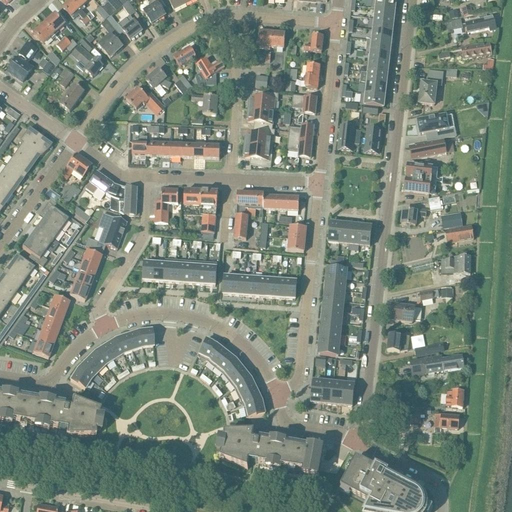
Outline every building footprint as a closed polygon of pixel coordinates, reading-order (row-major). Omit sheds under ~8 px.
[(72,0),(71,1),(80,10),(89,2),(86,0),(72,0)] [(104,0),(116,12),(118,11),(122,7),(119,3),(116,1),(115,0),(104,0)] [(165,7),(160,0),(146,0),(151,7),(143,12),(152,26),(166,17),(160,9),(165,7)] [(186,6),(183,0),(168,0),(174,12),(186,6)] [(396,1),(390,0),(371,0),(371,9),(375,10),(394,12),(396,1)] [(86,17),(80,10),(71,1),(62,9),(71,18),(74,21),(79,16),(83,20),(82,21),(86,25),(91,22),(86,17)] [(123,7),(122,7),(129,17),(118,25),(131,42),(142,33),(130,17),(136,13),(128,2),(123,7)] [(104,22),(109,18),(106,14),(100,8),(95,12),(104,22)] [(461,11),(463,18),(473,16),(471,8),(461,11)] [(375,10),(374,20),(393,22),(394,12),(375,10)] [(449,13),(450,21),(459,19),(457,11),(449,13)] [(86,17),(91,22),(94,18),(90,13),(86,17)] [(45,25),(55,36),(55,37),(59,34),(58,33),(66,26),(55,15),(45,25)] [(487,20),(486,16),(478,18),(479,21),(465,24),(467,35),(489,30),(489,33),(496,32),(493,18),(487,20)] [(374,20),(373,31),(392,33),(393,22),(374,20)] [(110,60),(123,49),(115,40),(119,36),(106,21),(101,26),(110,36),(98,47),(101,50),(110,60)] [(444,35),(453,34),(452,32),(462,30),(461,21),(442,25),(443,29),(442,29),(444,35)] [(55,36),(45,25),(34,35),(44,46),(51,39),(53,41),(56,38),(55,36)] [(426,29),(422,34),(427,38),(431,32),(426,29)] [(373,31),(372,41),(391,43),(392,33),(373,31)] [(271,49),(272,34),(259,32),(258,48),(271,49)] [(272,34),(271,49),(284,50),(285,35),(272,34)] [(90,36),(85,40),(89,45),(94,41),(90,36)] [(321,54),(323,38),(312,37),(311,47),(305,46),(304,52),(310,53),(321,54)] [(66,49),(70,53),(77,47),(72,41),(70,44),(65,39),(61,43),(66,49)] [(89,53),(94,49),(89,45),(85,40),(80,44),(89,53)] [(372,42),(371,52),(390,54),(391,43),(372,41),(372,42)] [(62,53),(66,49),(61,43),(56,47),(62,53)] [(27,65),(37,51),(27,44),(19,55),(21,57),(19,60),(18,59),(7,73),(10,75),(9,76),(13,78),(23,84),(33,70),(27,65)] [(462,61),(492,56),(490,45),(460,50),(462,61)] [(79,46),(71,56),(79,63),(76,67),(83,73),(84,72),(93,79),(103,67),(94,59),(79,46)] [(190,49),(174,59),(180,69),(193,61),(197,66),(199,65),(196,60),(196,59),(190,49)] [(371,52),(369,63),(388,65),(390,54),(371,52)] [(57,68),(60,63),(52,53),(47,58),(57,68)] [(439,61),(450,59),(449,53),(438,55),(439,61)] [(483,72),(491,71),(493,71),(494,61),(493,61),(489,60),(488,67),(483,67),(483,72)] [(197,66),(196,67),(206,83),(206,82),(207,83),(205,84),(205,88),(216,88),(216,87),(216,83),(216,82),(216,76),(216,75),(219,73),(224,70),(219,63),(216,64),(210,68),(207,61),(200,65),(199,65),(197,66)] [(369,63),(367,62),(366,74),(368,74),(387,76),(388,65),(369,63)] [(56,69),(49,63),(48,64),(42,72),(47,76),(49,78),(56,69)] [(306,78),(319,79),(320,68),(307,66),(306,78)] [(65,90),(74,77),(64,70),(62,73),(59,77),(64,80),(60,86),(65,90)] [(169,91),(172,85),(166,82),(167,80),(158,71),(145,82),(154,92),(160,86),(169,91)] [(441,87),(443,74),(429,73),(428,81),(429,81),(429,85),(422,84),(419,105),(434,107),(437,86),(441,87)] [(368,74),(367,84),(386,86),(387,76),(368,74)] [(188,92),(192,89),(183,78),(179,81),(188,92)] [(267,91),(268,79),(257,78),(255,90),(267,91)] [(319,79),(306,78),(304,78),(303,83),(305,83),(305,90),(318,91),(319,79)] [(183,96),(187,92),(179,82),(175,86),(183,96)] [(295,94),(296,84),(286,83),(285,93),(295,94)] [(364,84),(363,95),(385,97),(386,86),(367,84),(364,84)] [(70,114),(84,93),(74,86),(59,106),(70,114)] [(137,89),(126,101),(127,102),(126,103),(129,106),(130,105),(137,112),(143,105),(145,107),(146,106),(156,117),(158,115),(164,110),(165,109),(164,109),(156,100),(154,98),(150,102),(146,98),(137,89)] [(248,111),(274,114),(275,102),(278,102),(278,95),(258,93),(257,99),(251,99),(251,102),(249,102),(248,110),(248,111)] [(361,94),(360,106),(383,109),(385,97),(363,95),(361,94)] [(216,118),(218,99),(204,97),(192,96),(191,102),(203,104),(202,116),(216,118)] [(315,116),(317,99),(293,97),(291,110),(303,111),(303,114),(315,116)] [(488,105),(475,107),(476,110),(484,118),(487,118),(488,105)] [(363,107),(362,115),(378,116),(378,109),(363,107)] [(272,132),(274,114),(248,111),(248,112),(247,120),(249,120),(249,124),(255,124),(254,130),(272,132)] [(446,118),(417,123),(418,124),(419,137),(425,136),(426,135),(427,143),(456,138),(454,131),(449,132),(446,118)] [(288,141),(312,144),(314,128),(302,126),(301,130),(289,129),(288,141)] [(340,127),(337,152),(353,154),(353,146),(359,147),(360,133),(355,132),(356,129),(340,127)] [(0,156),(19,131),(15,129),(0,150),(0,156)] [(366,129),(363,155),(379,157),(382,131),(366,129)] [(22,145),(38,157),(39,158),(40,158),(42,156),(45,154),(47,152),(49,149),(51,146),(50,147),(41,141),(42,140),(37,136),(36,137),(28,131),(29,130),(28,130),(19,143),(22,145)] [(274,132),(272,132),(254,130),(253,135),(247,135),(247,138),(245,138),(244,146),(244,147),(272,150),(274,132)] [(157,158),(158,145),(153,145),(153,142),(148,141),(148,145),(145,145),(145,158),(157,158)] [(310,159),(312,144),(288,141),(287,153),(299,155),(298,158),(310,159)] [(412,162),(446,155),(444,146),(444,142),(409,149),(412,162)] [(145,158),(145,145),(133,144),(132,157),(145,158)] [(25,176),(38,157),(22,145),(7,166),(24,179),(26,177),(25,176)] [(169,159),(170,146),(158,145),(157,158),(169,159)] [(182,159),(182,146),(170,146),(169,159),(182,159)] [(194,160),(195,147),(182,146),(182,159),(194,160)] [(207,160),(207,147),(195,147),(194,160),(207,160)] [(207,147),(207,160),(219,161),(220,148),(207,147)] [(271,168),(272,150),(244,147),(244,148),(243,156),(245,156),(245,160),(251,160),(250,166),(271,168)] [(82,180),(91,167),(75,155),(59,177),(66,182),(73,173),(82,180)] [(23,182),(24,179),(7,166),(0,175),(0,186),(11,195),(21,181),(23,182)] [(429,197),(432,169),(408,166),(405,194),(429,197)] [(105,197),(106,196),(113,186),(96,174),(88,185),(85,190),(92,195),(97,191),(105,197)] [(1,209),(11,195),(0,186),(0,212),(2,210),(1,209)] [(76,197),(80,192),(72,186),(60,202),(66,206),(74,195),(76,197)] [(113,186),(106,196),(110,199),(109,211),(119,215),(122,217),(135,218),(135,217),(135,211),(136,190),(135,189),(130,189),(130,190),(121,190),(115,187),(113,186)] [(178,206),(179,192),(162,191),(161,203),(155,203),(155,225),(168,226),(169,206),(178,206)] [(202,217),(203,193),(184,192),(184,209),(183,216),(202,217)] [(203,193),(202,217),(201,234),(214,236),(216,218),(216,211),(217,211),(219,194),(203,193)] [(263,211),(264,199),(264,196),(237,195),(237,208),(237,211),(235,211),(235,216),(237,216),(237,217),(236,217),(234,240),(246,242),(249,221),(255,222),(256,211),(263,211)] [(430,212),(441,210),(439,198),(428,201),(430,212)] [(264,199),(263,211),(298,213),(299,200),(264,199)] [(44,219),(60,231),(68,221),(51,209),(51,208),(48,211),(45,214),(46,214),(48,215),(44,219)] [(86,223),(90,218),(76,208),(72,213),(86,223)] [(426,219),(427,211),(417,210),(417,213),(403,212),(401,226),(416,228),(417,221),(417,218),(426,219)] [(88,240),(85,248),(102,255),(105,247),(116,251),(126,223),(112,218),(112,219),(102,215),(98,228),(103,230),(98,244),(88,240)] [(443,231),(462,228),(459,215),(441,219),(443,231)] [(53,241),(60,231),(44,219),(37,229),(53,241)] [(339,245),(341,225),(330,224),(328,244),(339,245)] [(265,250),(268,226),(262,225),(259,249),(265,250)] [(349,246),(351,226),(341,225),(339,245),(349,246)] [(359,247),(361,227),(351,226),(349,246),(359,247)] [(370,248),(372,228),(361,227),(359,247),(370,248)] [(289,240),(305,242),(306,230),(290,228),(289,240)] [(448,246),(473,241),(471,228),(446,233),(448,246)] [(46,251),(53,241),(37,229),(30,239),(46,251)] [(70,238),(73,240),(78,233),(75,231),(70,238)] [(67,248),(73,240),(70,238),(65,245),(67,248)] [(41,258),(46,251),(30,239),(23,249),(22,248),(21,249),(31,255),(28,259),(42,269),(47,262),(41,258)] [(304,254),(305,242),(289,240),(287,252),(304,254)] [(56,258),(59,260),(64,252),(61,250),(56,258)] [(71,260),(75,255),(70,251),(66,256),(71,260)] [(86,252),(81,264),(97,269),(101,258),(86,252)] [(3,274),(21,286),(34,269),(16,256),(15,257),(17,258),(6,272),(5,271),(3,274)] [(66,256),(62,262),(67,265),(71,260),(66,256)] [(53,267),(59,260),(56,258),(51,265),(53,267)] [(441,261),(441,274),(445,274),(453,275),(470,276),(471,259),(453,258),(453,261),(446,261),(441,261)] [(144,264),(143,282),(153,283),(155,264),(153,264),(154,262),(144,261),(144,264)] [(165,265),(163,284),(164,284),(174,285),(176,266),(176,262),(165,261),(165,265)] [(176,266),(174,285),(185,285),(186,267),(186,262),(176,262),(176,266)] [(186,267),(185,285),(196,286),(196,268),(197,263),(186,262),(186,267)] [(196,268),(196,286),(206,287),(207,268),(208,264),(197,263),(196,268)] [(81,264),(77,275),(93,280),(97,269),(81,264)] [(155,264),(153,283),(163,284),(165,265),(155,264)] [(206,287),(217,288),(218,269),(216,269),(217,265),(208,264),(207,268),(206,287)] [(346,283),(347,271),(327,269),(326,281),(346,283)] [(56,271),(52,276),(57,280),(60,275),(56,271)] [(0,296),(9,303),(21,286),(3,274),(2,276),(3,277),(0,281),(0,296)] [(42,275),(30,293),(33,295),(46,278),(42,275)] [(77,275),(73,286),(89,292),(93,280),(77,275)] [(52,276),(48,282),(53,285),(57,280),(52,276)] [(224,278),(223,297),(233,298),(235,279),(224,278)] [(235,279),(233,298),(244,298),(245,279),(235,279)] [(245,279),(244,298),(254,299),(256,280),(245,279)] [(256,280),(254,299),(265,300),(266,281),(256,280)] [(266,281),(265,300),(276,301),(277,281),(266,281)] [(277,281),(276,301),(286,301),(287,282),(277,281)] [(345,293),(346,283),(326,281),(325,291),(345,293)] [(287,282),(286,301),(297,302),(298,283),(287,282)] [(73,286),(69,298),(84,304),(89,292),(73,286)] [(441,290),(441,300),(452,300),(452,290),(441,290)] [(344,304),(345,293),(325,291),(324,302),(344,304)] [(421,303),(437,299),(436,292),(419,295),(421,303)] [(30,293),(18,309),(22,311),(33,295),(30,293)] [(0,315),(9,303),(0,296),(0,315)] [(37,297),(33,302),(38,306),(39,305),(42,301),(37,297)] [(53,298),(49,309),(65,315),(69,304),(53,298)] [(33,302),(29,307),(34,311),(35,310),(38,306),(33,302)] [(342,315),(344,304),(324,302),(323,313),(342,315)] [(413,325),(415,309),(392,306),(390,322),(413,325)] [(471,307),(461,307),(461,316),(471,316),(471,307)] [(18,309),(6,326),(10,328),(22,311),(18,309)] [(49,309),(45,321),(61,326),(65,315),(49,309)] [(341,326),(342,315),(323,313),(322,324),(341,326)] [(23,317),(19,322),(24,325),(28,321),(27,320),(23,317)] [(467,318),(460,319),(461,327),(469,325),(467,318)] [(45,321),(41,332),(57,338),(61,326),(45,321)] [(15,327),(12,332),(17,335),(20,331),(24,325),(19,322),(15,327)] [(340,336),(341,326),(322,324),(321,334),(340,336)] [(6,326),(0,334),(0,341),(10,328),(6,326)] [(12,332),(8,337),(13,341),(17,335),(12,332)] [(41,332),(37,343),(53,348),(57,338),(41,332)] [(152,349),(149,332),(137,333),(141,350),(152,349)] [(137,333),(125,337),(131,354),(141,350),(137,333)] [(339,347),(340,336),(321,334),(320,345),(339,347)] [(389,335),(387,352),(400,354),(408,352),(409,345),(410,338),(402,337),(389,335)] [(120,339),(114,342),(121,357),(131,354),(125,337),(120,339)] [(205,342),(198,357),(207,361),(217,347),(206,341),(205,342)] [(114,342),(103,348),(113,364),(121,358),(121,357),(114,342)] [(37,343),(32,355),(48,361),(53,348),(37,343)] [(338,358),(339,347),(320,345),(318,356),(338,358)] [(417,359),(444,353),(443,345),(415,350),(417,359)] [(217,347),(207,361),(215,368),(227,355),(217,347)] [(113,364),(103,348),(92,355),(104,369),(113,364)] [(227,355),(215,368),(223,375),(236,363),(227,355)] [(92,356),(84,365),(96,377),(103,369),(92,356)] [(442,361),(442,357),(410,362),(413,378),(426,376),(464,370),(462,357),(442,361)] [(236,364),(223,376),(230,384),(244,374),(236,364)] [(83,365),(74,374),(89,383),(95,377),(83,365)] [(89,383),(74,374),(70,381),(85,390),(89,383)] [(244,374),(230,384),(236,393),(251,384),(244,374)] [(321,405),(323,383),(313,382),(311,404),(321,405)] [(331,406),(334,384),(323,383),(321,405),(331,406)] [(251,384),(236,393),(241,401),(257,393),(251,384)] [(342,407),(344,385),(334,384),(331,406),(342,407)] [(352,408),(354,386),(344,385),(342,407),(352,408)] [(0,393),(0,427),(56,438),(57,430),(66,432),(65,440),(95,439),(95,433),(100,434),(102,419),(97,418),(99,413),(72,403),(72,401),(65,400),(64,405),(0,393)] [(257,393),(241,401),(244,409),(262,404),(257,393)] [(464,394),(452,393),(452,394),(447,393),(446,400),(446,406),(451,406),(451,409),(462,410),(464,394)] [(262,404),(244,409),(244,410),(246,417),(247,419),(266,416),(262,404)] [(399,417),(399,428),(406,428),(406,425),(418,425),(418,416),(415,416),(399,417)] [(458,431),(459,418),(441,417),(435,417),(434,429),(458,431)] [(260,439),(261,433),(254,432),(253,433),(225,433),(225,439),(219,438),(216,455),(222,456),(220,461),(248,471),(248,467),(249,463),(259,465),(258,469),(257,472),(318,483),(320,471),(321,466),(322,461),(324,450),(317,449),(270,441),(260,439)] [(377,470),(356,459),(341,489),(371,504),(367,511),(427,511),(428,511),(428,510),(428,508),(428,506),(428,505),(427,503),(427,501),(426,500),(425,498),(424,497),(423,495),(422,494),(421,493),(419,492),(418,491),(387,475),(388,472),(379,467),(377,470)] [(0,499),(0,511),(7,511),(8,509),(0,507),(0,506),(1,499),(0,499)]
